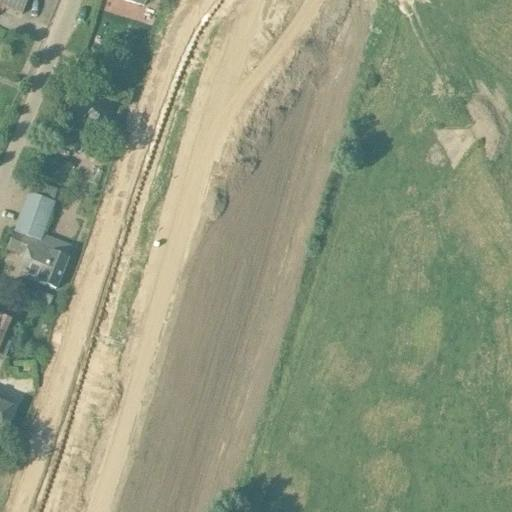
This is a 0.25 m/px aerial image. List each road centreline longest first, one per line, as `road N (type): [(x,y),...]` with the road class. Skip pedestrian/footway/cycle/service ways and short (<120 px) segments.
road 1 (tertiary): [(94,511),(250,0)]
road 2 (residential): [(0,183),(74,0)]
